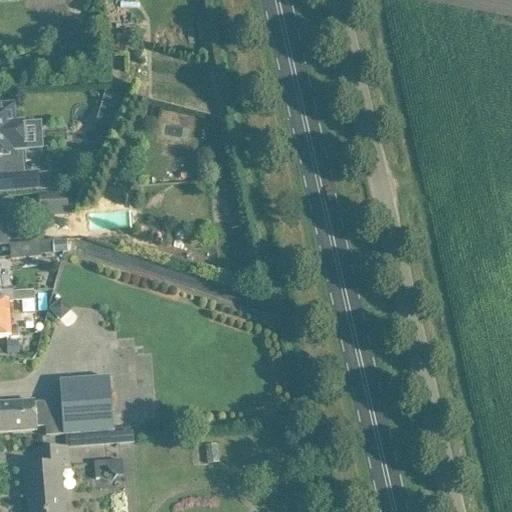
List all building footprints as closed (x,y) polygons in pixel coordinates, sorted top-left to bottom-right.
[(121,69),(109,69),(109,94),(144,94),(143,83),(121,83),(121,69)] [(146,72),(145,97),(204,99),(205,74),(146,72)] [(0,162),(2,162),(2,160),(17,159),(17,153),(25,153),(23,125),(15,125),(13,107),(1,108),(1,116),(0,116),(0,162)] [(37,191),(38,191),(37,175),(0,178),(0,196),(37,193),(37,191)] [(68,218),(67,193),(38,195),(39,219),(68,218)] [(0,247),(9,247),(6,209),(0,209),(0,247)] [(50,256),(49,244),(39,245),(9,247),(10,262),(40,259),(40,257),(50,256)] [(0,297),(0,340),(18,339),(18,327),(11,327),(9,305),(12,305),(12,303),(34,302),(34,294),(0,297)] [(66,439),(113,435),(110,381),(59,384),(61,404),(44,405),(35,406),(35,404),(0,406),(0,434),(37,432),(36,430),(46,429),(46,438),(65,437),(66,439)] [(113,435),(66,439),(67,451),(114,447),(134,445),(133,435),(113,437),(113,435)] [(24,470),(27,501),(27,502),(29,502),(29,511),(63,511),(60,468),(68,468),(67,451),(57,452),(37,453),(38,469),(24,470)] [(202,476),(214,475),(214,457),(202,458),(202,476)] [(122,462),(109,463),(110,474),(114,477),(119,478),(123,478),(122,462)]
